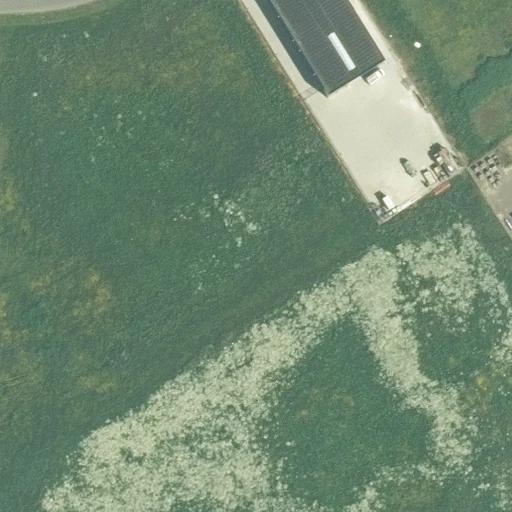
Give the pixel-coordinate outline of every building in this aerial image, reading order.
[(259,0),(260,1),(261,0),(326,101),(382,66),(340,0),(259,0)] [(164,332),(165,380),(215,379),(214,331),(164,332)] [(113,333),(114,381),(165,380),(164,332),(113,333)] [(165,380),(166,428),(216,427),(215,379),(165,380)] [(114,381),(115,430),(166,428),(165,380),(114,381)] [(166,428),(167,477),(217,476),(216,427),(166,428)] [(115,430),(116,478),(167,477),(166,428),(115,430)] [(167,477),(167,511),(217,511),(217,476),(167,477)] [(116,478),(117,511),(167,511),(167,477),(116,478)]
